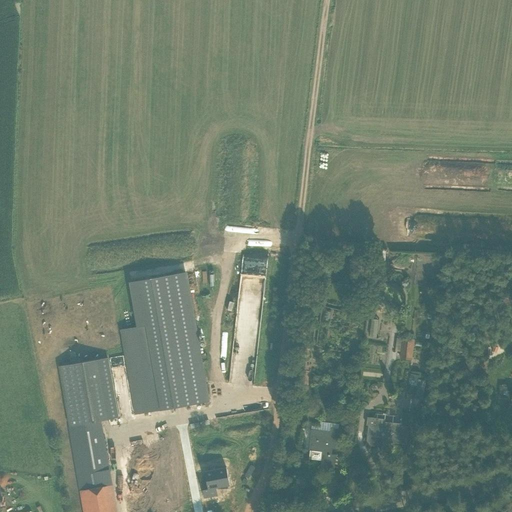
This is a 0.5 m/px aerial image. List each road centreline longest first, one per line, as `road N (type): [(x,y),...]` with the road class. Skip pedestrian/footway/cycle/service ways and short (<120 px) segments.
road 1 (track): [(248,511),(277,419),(325,0)]
road 2 (unclassified): [(337,511),(511,475)]
